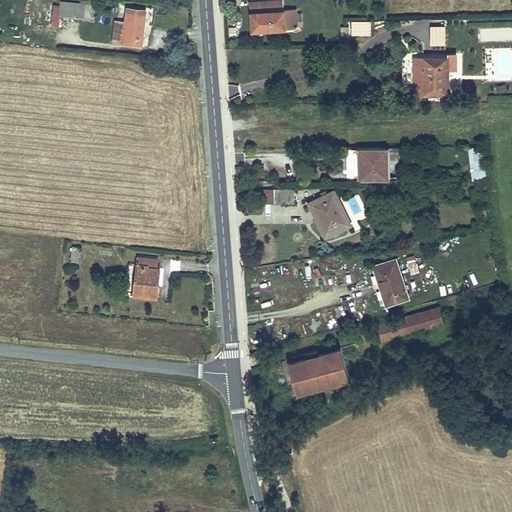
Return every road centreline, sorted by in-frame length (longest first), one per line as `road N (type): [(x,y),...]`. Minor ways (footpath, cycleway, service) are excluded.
road 1 (secondary): [(205,0),(234,373)]
road 2 (residential): [(0,350),(234,373)]
road 3 (secondary): [(234,373),(259,511)]
